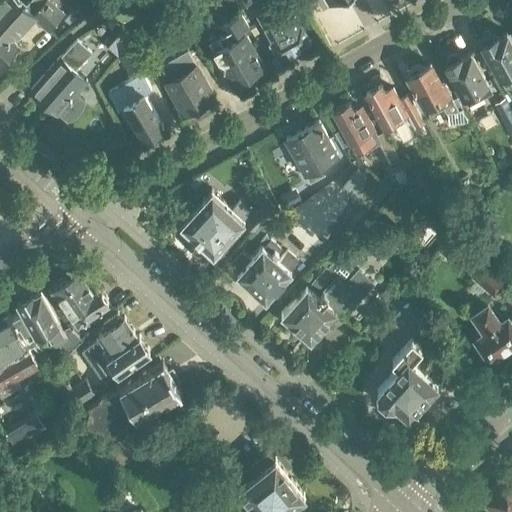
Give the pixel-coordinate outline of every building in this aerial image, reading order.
[(0,0),(0,61),(16,44),(11,40),(32,17),(47,31),(62,14),(47,0),(30,0),(24,8),(15,0),(0,0)] [(269,0),(265,2),(268,7),(259,12),(274,40),(272,41),(281,57),(313,40),(304,23),(302,24),(289,1),(286,2),(285,0),(269,0)] [(76,6),(64,19),(72,26),(84,14),(76,6)] [(244,13),(225,25),(230,33),(223,36),(227,44),(216,50),(236,84),(267,66),(248,32),(253,29),(244,13)] [(505,84),(511,80),(511,41),(507,32),(498,37),(497,36),(496,37),(491,35),(491,34),(483,39),(484,40),(482,44),(500,77),(500,76),(505,84)] [(136,40),(118,58),(128,76),(150,63),(136,40)] [(84,103),(75,95),(86,81),(74,71),(89,53),(77,42),(62,60),(61,60),(33,92),(58,114),(65,120),(71,120),(73,119),(78,115),(80,113),(82,107),(83,105),(84,103)] [(468,105),(492,91),(487,83),(470,52),(461,57),(461,56),(460,56),(455,55),(455,54),(447,59),(448,60),(446,64),(445,64),(468,105)] [(443,107),(448,116),(448,125),(464,123),(464,119),(442,79),(440,81),(430,63),(423,67),(418,65),(417,65),(410,69),(410,70),(409,74),(408,75),(426,107),(427,106),(431,114),(443,107)] [(214,97),(196,65),(165,83),(183,115),(214,97)] [(142,73),(107,93),(121,114),(124,113),(131,126),(134,125),(142,138),(163,126),(144,93),(151,89),(142,73)] [(414,125),(424,120),(410,95),(400,100),(394,88),(386,93),(382,85),(366,93),(384,126),(407,113),(414,125)] [(356,152),(367,146),(380,139),(363,107),(354,112),(349,103),(334,111),(343,127),(336,131),(344,145),(351,142),(356,152)] [(511,112),(501,119),(511,139),(511,112)] [(320,164),(338,154),(318,120),(286,138),(304,172),(305,172),(310,181),(324,173),(320,164)] [(343,186),(366,207),(380,191),(358,170),(343,186)] [(253,230),(254,229),(258,232),(279,207),(269,188),(259,200),(263,203),(246,223),(245,224),(253,230)] [(214,253),(251,210),(239,200),(232,208),(212,190),(195,208),(188,202),(176,215),(183,221),(181,224),(214,253)] [(412,218),(402,210),(406,205),(396,197),(384,212),(403,228),(412,218)] [(467,248),(454,235),(445,244),(458,257),(467,248)] [(236,274),(265,300),(291,271),(290,270),(298,261),(288,251),(279,260),(275,257),(282,250),(267,236),(260,243),(263,245),(251,258),(242,250),(229,264),(238,272),(236,274)] [(78,321),(108,300),(99,285),(94,288),(81,268),(78,270),(74,263),(63,270),(68,277),(54,286),(63,298),(59,301),(67,313),(71,310),(78,321)] [(494,296),(506,283),(485,264),(473,278),(494,296)] [(344,285),(326,268),(309,287),(307,285),(281,314),(284,316),(284,318),(288,322),(290,322),(301,332),(301,334),(305,338),(307,338),(310,340),(312,338),(315,338),(321,331),(321,328),(335,312),(338,314),(354,296),(358,300),(372,283),(358,270),(344,285)] [(65,357),(79,343),(82,340),(69,326),(64,330),(41,289),(35,293),(34,292),(31,293),(27,286),(16,292),(20,299),(18,300),(36,333),(46,328),(56,346),(59,345),(65,357)] [(395,294),(391,290),(384,297),(388,301),(395,294)] [(489,359),(511,343),(511,321),(508,316),(505,313),(497,318),(488,304),(472,314),(484,331),(475,338),(489,359)] [(0,385),(38,364),(26,342),(21,333),(29,328),(20,313),(12,317),(9,311),(8,311),(2,310),(1,308),(0,309),(0,385)] [(118,373),(150,351),(140,336),(138,337),(125,318),(123,319),(119,313),(103,323),(108,330),(98,336),(100,339),(82,351),(103,381),(117,371),(118,373)] [(437,384),(444,376),(432,365),(425,373),(411,361),(421,349),(412,340),(392,361),(399,367),(377,391),(378,400),(385,407),(386,406),(386,411),(398,422),(404,422),(408,417),(438,385),(437,384)] [(131,383),(122,388),(120,389),(110,396),(109,395),(107,397),(106,396),(102,398),(103,399),(100,401),(88,409),(90,412),(87,423),(93,433),(97,433),(106,449),(121,439),(117,432),(118,431),(119,432),(121,430),(122,431),(126,429),(125,428),(128,426),(138,419),(139,420),(140,419),(140,418),(148,413),(149,414),(151,413),(151,412),(159,407),(159,408),(161,407),(161,406),(169,401),(170,401),(172,400),(171,399),(179,394),(180,395),(182,394),(181,392),(180,392),(175,384),(176,384),(170,373),(168,373),(163,365),(164,365),(163,362),(160,363),(161,364),(153,369),(152,368),(150,370),(151,371),(142,376),(142,375),(140,376),(141,377),(132,382),(132,381),(130,382),(131,383)] [(62,393),(70,407),(95,394),(86,379),(62,393)] [(150,426),(110,451),(121,469),(161,444),(150,426)] [(293,505),(305,495),(276,458),(274,459),(269,453),(235,479),(240,486),(239,487),(259,511),(298,511),(293,505)] [(511,511),(511,479),(506,474),(487,495),(486,496),(485,498),(485,499),(485,500),(486,502),(486,503),(487,504),(496,511),(511,511)]
